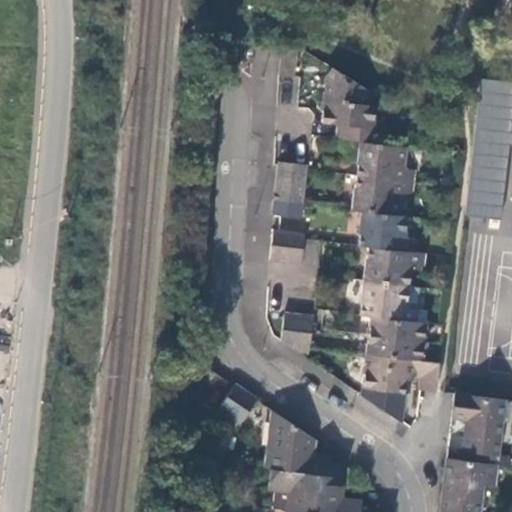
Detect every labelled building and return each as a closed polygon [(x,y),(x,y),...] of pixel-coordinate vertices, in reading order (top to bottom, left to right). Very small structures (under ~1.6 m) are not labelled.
[(293,78),(296,47),(281,46),(278,77),(293,78)] [(362,110),(364,91),(330,70),(325,78),(322,105),(362,110)] [(511,196),(511,80),(484,77),(480,111),(465,225),(508,230),(511,196)] [(369,146),(373,111),(362,110),(322,105),(319,126),(338,128),(337,142),(359,145),(369,146)] [(402,164),(403,151),(369,146),(359,145),(355,179),(411,187),(413,173),(406,171),(402,164)] [(276,165),(276,170),(273,196),(288,198),(292,167),(276,165)] [(306,173),(307,168),(292,167),(288,198),(303,200),(306,173)] [(410,197),(411,187),(355,179),(350,214),(360,215),(396,219),(397,202),(405,197),(410,197)] [(302,207),(272,204),(270,218),(273,219),(300,222),(302,207)] [(403,235),(405,220),(396,219),(360,215),(356,249),(367,250),(413,256),(414,243),(409,242),(403,235)] [(300,222),(273,219),(272,233),(287,235),(298,236),(300,222)] [(287,235),(272,233),(268,264),(283,266),(287,235)] [(299,267),(302,242),(303,237),(298,236),(287,235),(283,266),(299,267)] [(422,268),(423,257),(413,256),(367,250),(362,285),(407,290),(409,275),(412,270),(416,268),(422,268)] [(405,305),(407,290),(362,285),(358,319),(369,320),(415,326),(417,313),(410,312),(405,305)] [(284,318),(280,345),(293,355),(298,320),(284,318)] [(298,320),(293,355),(306,363),(312,322),(298,320)] [(422,347),(424,327),(415,326),(369,320),(367,340),(422,347)] [(420,366),(422,347),(367,340),(365,359),(420,366)] [(419,394),(435,396),(438,368),(420,366),(365,359),(360,392),(373,394),(372,406),(393,409),(395,397),(403,398),(404,389),(413,381),(420,382),(419,394)] [(232,419),(247,397),(233,388),(219,410),(232,419)] [(241,425),(256,403),(247,397),(232,419),(241,425)] [(495,467),(503,403),(454,397),(451,420),(467,421),(462,463),(495,467)] [(310,456),(311,440),(271,413),(264,470),(269,470),(327,477),(329,466),(330,459),(310,456)] [(462,463),(446,461),(440,511),(479,511),(483,487),(492,488),(495,467),(462,463)] [(343,468),(329,466),(327,477),(269,470),(266,489),(288,492),(286,511),(359,511),(360,504),(339,501),(343,468)]
